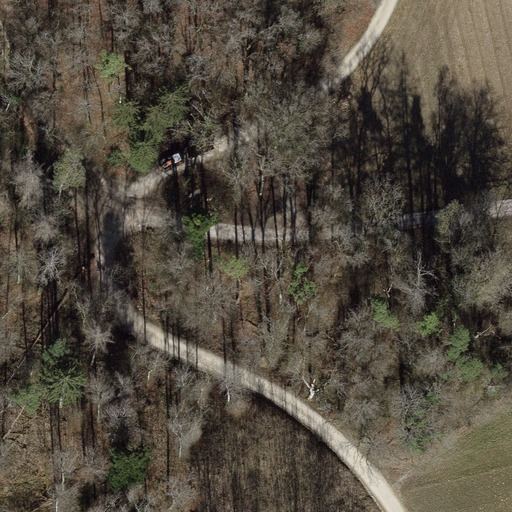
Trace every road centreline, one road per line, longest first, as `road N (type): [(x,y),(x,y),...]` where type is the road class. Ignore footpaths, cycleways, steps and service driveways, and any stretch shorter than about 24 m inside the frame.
road 1 (track): [(135,196),(108,250),(112,297),(148,335),(300,403),(353,448),(402,511)]
road 2 (track): [(511,207),(315,232),(231,228),(135,196)]
road 3 (track): [(389,0),(321,95),(265,133),(135,196)]
road 4 (track): [(135,196),(49,137),(0,49)]
road 5 (track): [(0,153),(75,193),(135,196)]
